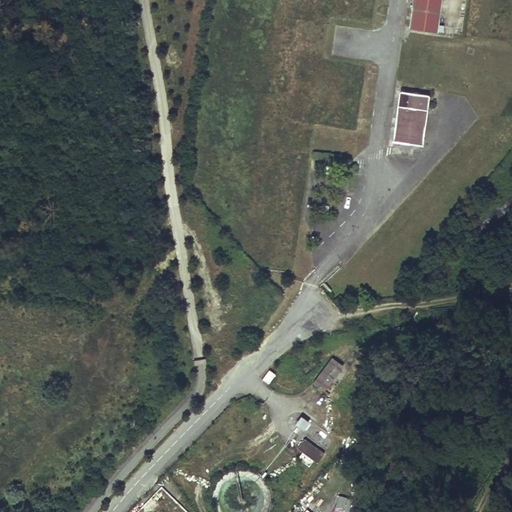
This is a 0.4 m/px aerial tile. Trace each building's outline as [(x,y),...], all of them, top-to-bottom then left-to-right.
[(413,0),(410,26),(438,30),(441,0),(413,0)] [(399,91),(392,141),(422,145),(429,95),(399,91)] [(342,366),(332,358),(314,382),(324,390),(342,366)] [(270,370),(263,379),(268,383),(275,374),(270,370)] [(324,453),(305,438),(298,447),(317,462),(324,453)]
